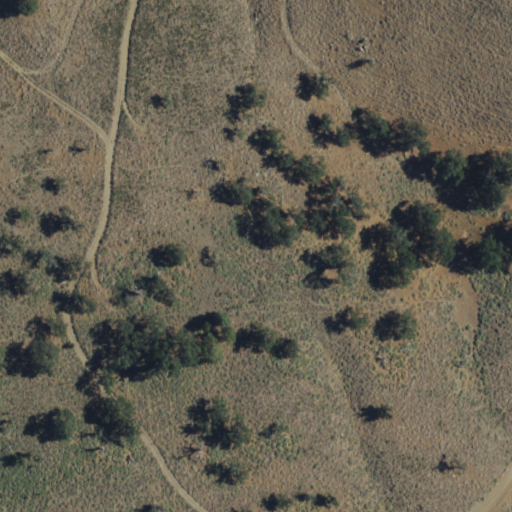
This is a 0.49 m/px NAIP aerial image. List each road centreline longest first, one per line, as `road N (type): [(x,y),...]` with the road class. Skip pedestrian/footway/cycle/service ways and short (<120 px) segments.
road 1 (track): [(0,49),(23,67),(48,69),(67,51),(85,0),(287,18),(386,155),(511,202)]
road 2 (residential): [(139,0),(109,210),(69,292),(70,323),(207,511)]
